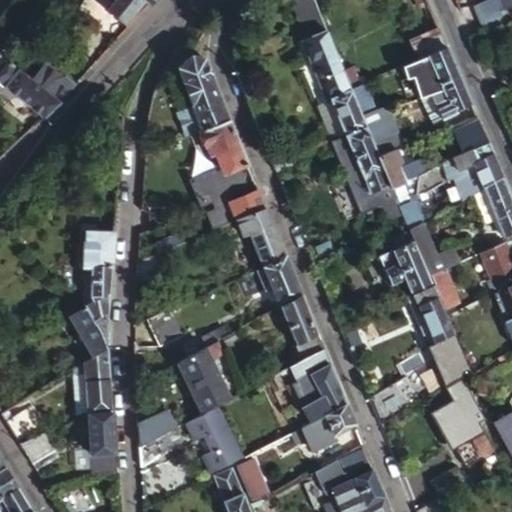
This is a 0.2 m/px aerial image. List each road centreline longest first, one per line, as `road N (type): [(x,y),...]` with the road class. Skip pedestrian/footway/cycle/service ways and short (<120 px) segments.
road 1 (residential): [(231,0),(217,66),(400,511)]
road 2 (residential): [(127,511),(119,339),(131,134),(177,1)]
road 3 (residential): [(177,1),(0,165)]
road 4 (residential): [(438,0),(511,173)]
